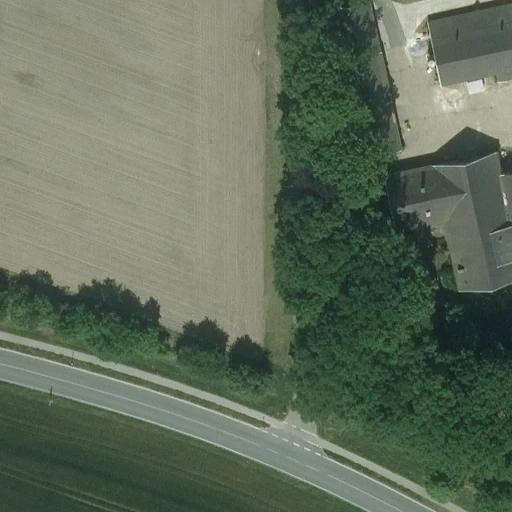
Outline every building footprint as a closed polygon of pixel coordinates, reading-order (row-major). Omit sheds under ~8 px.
[(389,100),(367,0),(362,0),(332,7),(354,107),(389,100)] [(511,4),(428,22),(440,81),(511,65),(511,4)] [(389,100),(354,107),(364,155),(399,148),(389,100)] [(511,168),(499,171),(494,150),(433,163),(433,164),(445,217),(450,241),(511,228),(511,227),(511,168)] [(433,164),(384,174),(396,225),(397,225),(399,234),(430,228),(428,221),(445,217),(433,164)] [(511,232),(511,228),(450,241),(460,285),(511,273),(511,232)] [(381,246),(373,253),(375,261),(384,264),(391,258),(389,249),(381,246)]
